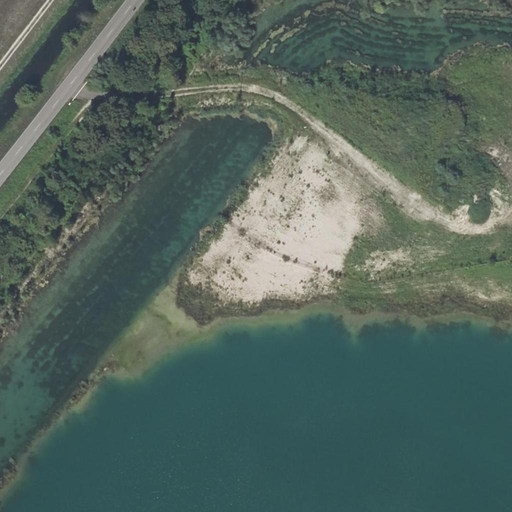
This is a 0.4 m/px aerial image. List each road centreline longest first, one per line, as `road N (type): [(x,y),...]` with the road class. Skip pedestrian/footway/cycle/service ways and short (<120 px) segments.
road 1 (track): [(511,213),(268,99),(68,86)]
road 2 (tertiary): [(135,0),(0,171)]
